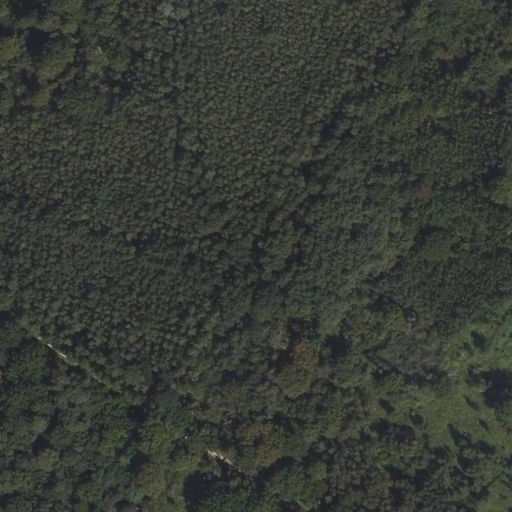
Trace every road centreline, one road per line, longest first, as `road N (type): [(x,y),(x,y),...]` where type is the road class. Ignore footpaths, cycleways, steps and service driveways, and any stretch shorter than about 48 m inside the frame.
road 1 (track): [(253,254),(415,0)]
road 2 (track): [(299,511),(148,413)]
road 3 (track): [(148,413),(0,316)]
